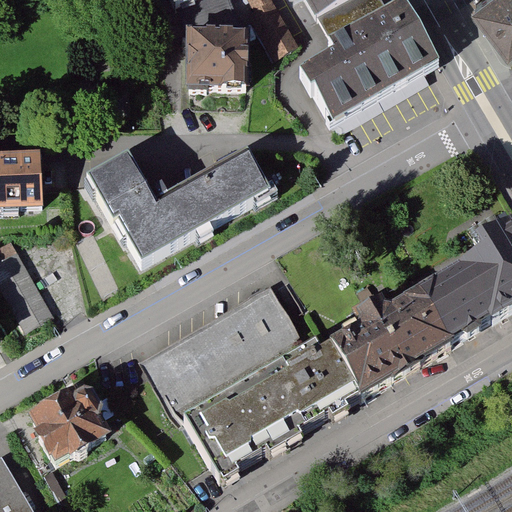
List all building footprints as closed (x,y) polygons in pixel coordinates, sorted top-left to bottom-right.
[(166,0),(175,21),(182,17),(225,0),(166,0)] [(225,0),(182,17),(189,52),(190,103),(245,105),(248,51),(234,0),(225,0)] [(269,0),(239,0),(237,1),(276,70),(301,56),(269,0)] [(301,0),(338,63),(305,81),(334,132),(437,73),(440,71),(401,2),(395,5),(388,9),(382,0),(301,0)] [(511,0),(481,0),(473,5),(506,59),(511,54),(511,0)] [(127,165),(83,188),(108,234),(117,230),(140,274),(274,203),(250,159),(152,211),(127,165)] [(39,165),(0,166),(0,221),(42,220),(39,165)] [(467,270),(461,283),(490,332),(511,318),(511,232),(511,233),(460,257),(467,270)] [(12,257),(0,263),(0,309),(17,341),(49,323),(12,257)] [(490,332),(461,283),(407,312),(436,362),(490,332)] [(273,292),(140,366),(170,419),(302,345),(273,292)] [(436,362),(407,312),(353,342),(383,393),(436,362)] [(383,393),(353,342),(299,372),(329,424),(383,393)] [(329,424),(299,372),(245,401),(275,455),(329,424)] [(85,388),(25,419),(52,471),(112,440),(85,388)] [(275,455),(245,401),(191,431),(222,486),(275,455)] [(0,511),(27,511),(1,466),(0,466),(0,511)]
